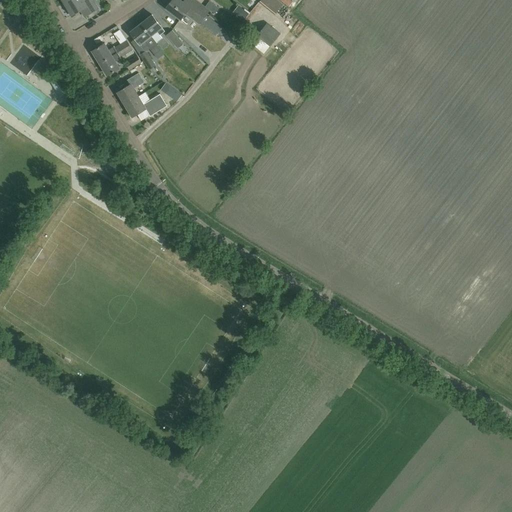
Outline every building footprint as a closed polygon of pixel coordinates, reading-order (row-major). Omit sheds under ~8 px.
[(69,0),(65,3),(73,15),(81,10),(85,17),(99,9),(93,0),(85,0),(85,1),(84,0),(69,0)] [(205,8),(195,0),(190,0),(187,5),(180,0),(173,0),(167,9),(181,20),(186,13),(200,24),(201,22),(206,15),(210,10),(216,14),(220,8),(210,1),(205,8)] [(278,0),(261,0),(260,2),(275,14),(283,4),(278,0)] [(249,15),(238,6),(232,13),(243,22),(249,15)] [(152,15),(141,23),(147,31),(151,36),(152,36),(157,43),(163,39),(160,36),(165,32),(152,15)] [(206,15),(201,22),(202,23),(202,24),(216,35),(219,31),(223,34),(226,30),(206,15)] [(147,31),(141,23),(130,32),(143,49),(147,46),(150,49),(157,43),(152,36),(151,36),(147,31)] [(267,24),(258,34),(271,45),(279,34),(267,24)] [(173,31),(167,36),(179,49),(184,44),(173,31)] [(93,51),(100,63),(130,45),(127,41),(115,48),(114,47),(109,50),(105,44),(93,51)] [(132,50),(130,45),(100,63),(108,76),(120,68),(116,62),(121,58),(121,57),(132,50)] [(147,51),(141,55),(150,70),(156,66),(147,51)] [(138,56),(125,63),(129,70),(142,63),(138,56)] [(125,105),(139,96),(135,88),(145,82),(140,73),(128,80),(131,85),(118,93),(125,105)] [(63,85),(66,83),(63,78),(55,82),(62,97),(67,95),(63,85)] [(170,87),(166,93),(170,96),(175,90),(170,87)] [(144,104),(139,96),(125,105),(133,117),(146,109),(149,114),(160,107),(155,98),(144,104)]
